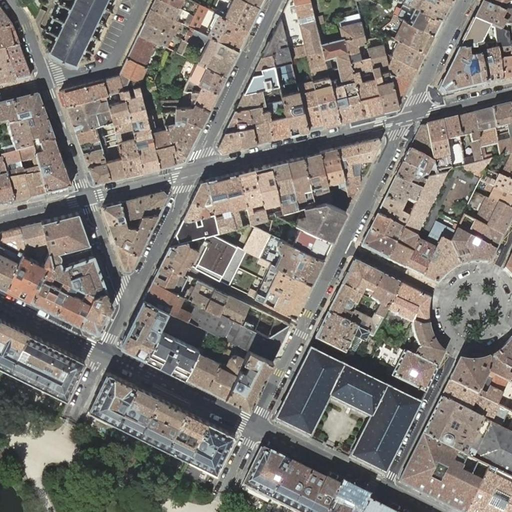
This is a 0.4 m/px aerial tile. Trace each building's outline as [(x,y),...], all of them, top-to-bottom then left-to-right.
[(33,15),(35,20),(40,10),(31,0),(25,0),(23,2),(33,15)] [(31,0),(40,10),(44,2),(42,0),(31,0)] [(48,50),(46,52),(49,53),(50,51),(71,61),(70,63),(73,64),(74,62),(76,63),(77,60),(75,59),(78,52),(86,56),(85,58),(87,59),(88,57),(89,58),(91,56),(89,55),(91,51),(92,52),(93,50),(92,49),(97,38),(99,38),(100,36),(98,36),(104,24),(105,25),(106,23),(105,22),(110,11),(112,11),(112,9),(111,9),(115,0),(59,0),(60,0),(58,0),(57,0),(57,2),(59,2),(53,14),(51,13),(50,15),(52,16),(46,28),(45,27),(44,29),(45,30),(43,33),(42,33),(41,35),(42,36),(42,37),(43,38),(44,36),(52,40),(49,47),(47,46),(45,48),(48,50)] [(179,8),(162,0),(153,0),(150,7),(173,19),(174,19),(179,8)] [(162,0),(179,8),(183,0),(162,0)] [(229,0),(231,1),(225,13),(225,12),(222,10),(220,10),(216,8),(215,9),(214,11),(217,13),(224,16),(248,28),(259,6),(245,0),(229,0)] [(309,0),(288,0),(280,17),(290,58),(306,54),(312,80),(317,100),(322,99),(321,95),(332,92),(330,85),(329,80),(328,77),(328,75),(327,69),(324,57),(320,43),(314,18),(309,0)] [(404,0),(405,1),(441,18),(449,2),(444,0),(404,0)] [(482,0),(481,2),(504,13),(505,22),(506,26),(511,25),(511,11),(508,12),(503,10),(505,7),(511,3),(510,0),(482,0)] [(410,22),(434,33),(441,18),(405,1),(401,9),(397,7),(394,14),(392,18),(395,20),(397,16),(403,19),(410,22)] [(199,4),(195,2),(190,13),(190,14),(194,15),(199,4)] [(504,13),(481,2),(473,19),(490,26),(494,28),(500,30),(507,33),(506,26),(505,22),(504,13)] [(511,11),(511,8),(511,3),(505,7),(503,10),(508,12),(511,11)] [(207,8),(199,4),(194,15),(189,26),(191,27),(194,29),(197,30),(207,8)] [(173,19),(150,7),(144,20),(167,31),(171,34),(172,34),(174,35),(175,33),(174,31),(168,28),(173,19)] [(11,26),(0,10),(0,29),(11,26)] [(217,13),(214,11),(212,15),(215,17),(206,35),(209,36),(237,50),(248,28),(224,16),(217,13)] [(194,15),(190,14),(185,25),(189,26),(194,15)] [(390,21),(384,26),(396,32),(403,19),(397,16),(395,20),(392,18),(390,21)] [(290,58),(280,17),(262,56),(271,53),(274,65),(290,61),(291,60),(290,58)] [(174,19),(173,19),(168,28),(174,31),(179,21),(174,19)] [(396,32),(393,38),(398,40),(401,41),(425,52),(434,33),(410,22),(403,19),(396,32)] [(490,26),(473,19),(457,49),(467,49),(475,49),(475,44),(480,44),(496,42),(494,28),(490,26)] [(167,31),(144,20),(138,33),(155,41),(160,43),(161,44),(165,46),(166,47),(172,34),(171,34),(167,31)] [(364,32),(361,22),(341,27),(342,35),(343,34),(344,38),(364,32)] [(511,25),(506,26),(507,33),(500,30),(494,28),(496,42),(497,48),(501,81),(511,78),(511,51),(511,52),(510,52),(510,53),(509,44),(507,34),(511,32),(511,25)] [(18,46),(11,26),(0,29),(0,50),(4,50),(18,46)] [(380,30),(380,31),(390,36),(393,38),(396,32),(384,26),(380,30)] [(194,29),(191,27),(189,30),(188,30),(185,36),(186,37),(185,40),(188,42),(191,35),(194,29)] [(206,35),(197,30),(194,29),(191,35),(206,42),(197,61),(206,66),(225,76),(237,50),(209,36),(206,35)] [(365,40),(364,32),(344,38),(348,55),(348,57),(350,57),(354,56),(353,54),(359,52),(357,46),(359,44),(366,42),(365,40)] [(155,41),(138,33),(126,57),(144,65),(147,58),(150,51),(154,44),(156,45),(159,46),(160,43),(155,41)] [(381,36),(378,36),(380,45),(368,48),(370,57),(372,67),(373,70),(374,75),(375,78),(382,110),(397,107),(398,106),(394,89),(391,80),(390,72),(389,71),(388,64),(387,59),(385,52),(383,44),(381,36)] [(348,55),(344,38),(320,43),(324,57),(327,69),(331,68),(328,56),(336,55),(338,66),(350,64),(349,62),(348,57),(348,55)] [(188,42),(185,40),(183,39),(177,52),(182,54),(188,42)] [(398,40),(391,55),(393,56),(417,68),(425,52),(401,41),(398,40)] [(497,48),(496,42),(480,44),(475,44),(475,49),(477,49),(477,53),(478,56),(484,86),(501,81),(497,48)] [(29,77),(18,46),(4,50),(15,81),(29,77)] [(467,49),(457,49),(448,68),(437,91),(441,96),(484,86),(478,56),(477,53),(477,49),(475,49),(467,49)] [(0,84),(15,81),(4,50),(0,50),(0,84)] [(394,74),(410,81),(417,68),(393,56),(391,55),(385,52),(387,59),(388,64),(389,71),(390,72),(394,74)] [(271,53),(262,56),(252,74),(262,72),(261,68),(274,65),(271,53)] [(144,65),(126,57),(119,72),(139,82),(146,66),(144,65)] [(354,61),(349,62),(350,64),(352,71),(353,79),(363,115),(382,110),(375,78),(374,75),(373,70),(372,67),(370,57),(354,61)] [(206,66),(197,61),(182,91),(188,90),(191,90),(200,89),(202,84),(217,92),(225,76),(206,66)] [(352,71),(350,64),(338,66),(340,73),(342,82),(338,83),(337,78),(329,80),(330,85),(332,92),(339,122),(363,115),(353,79),(352,71)] [(278,84),(274,65),(261,68),(262,72),(252,74),(243,93),(260,89),(266,87),(269,86),(278,84)] [(331,68),(327,69),(328,75),(340,73),(338,66),(331,68)] [(394,89),(398,106),(410,81),(394,74),(390,72),(391,80),(394,89)] [(119,75),(118,75),(102,79),(106,93),(122,89),(121,84),(119,78),(119,75)] [(106,93),(102,79),(60,90),(66,105),(105,93),(106,93)] [(156,89),(154,80),(149,82),(138,84),(140,93),(156,89)] [(285,92),(298,89),(296,84),(295,80),(283,83),(285,92)] [(307,129),(322,125),(317,100),(312,80),(303,82),(296,84),(298,89),(307,129)] [(290,134),(307,129),(298,89),(285,92),(283,83),(278,84),(280,93),(282,100),(286,115),(290,134)] [(140,93),(138,84),(132,86),(134,95),(129,96),(127,88),(122,89),(132,127),(134,135),(142,170),(158,166),(150,132),(146,115),(140,93)] [(190,99),(187,99),(187,102),(190,102),(190,106),(191,106),(194,102),(208,109),(217,92),(202,84),(200,89),(191,90),(190,99)] [(122,89),(106,93),(105,93),(112,121),(115,131),(115,133),(118,144),(125,174),(142,170),(134,135),(132,127),(122,89)] [(260,89),(243,93),(235,110),(248,108),(261,105),(264,105),(262,96),(260,89)] [(322,125),(339,122),(332,92),(321,95),(322,99),(317,100),(322,125)] [(105,93),(66,105),(70,118),(75,132),(95,126),(112,121),(105,93)] [(35,96),(0,104),(0,123),(6,122),(7,126),(44,115),(37,97),(35,96)] [(272,138),(290,134),(286,115),(282,100),(267,103),(268,109),(270,118),(268,119),(272,138)] [(190,106),(176,107),(175,110),(174,122),(183,121),(185,118),(200,125),(208,109),(194,102),(191,106),(190,106)] [(497,143),(500,157),(511,154),(511,153),(511,119),(509,104),(491,108),(495,128),(508,125),(510,139),(497,142),(497,143)] [(261,105),(248,108),(251,125),(256,142),(272,138),(268,119),(270,118),(268,109),(262,111),(261,105)] [(248,108),(235,110),(225,131),(251,125),(248,108)] [(473,113),(479,147),(497,143),(497,142),(495,128),(491,108),(473,113)] [(164,124),(165,128),(168,139),(172,138),(176,137),(177,141),(181,140),(191,145),(200,125),(185,118),(183,121),(174,122),(175,110),(161,111),(164,124)] [(474,156),(475,162),(482,161),(480,149),(479,147),(473,113),(456,117),(459,136),(460,137),(470,135),(474,156)] [(152,114),(146,115),(150,132),(158,166),(174,162),(171,150),(174,149),(172,142),(169,143),(168,140),(168,139),(165,128),(156,130),(152,114)] [(53,141),(44,115),(7,126),(11,141),(13,147),(14,152),(17,151),(32,147),(30,143),(36,141),(38,145),(39,145),(53,141)] [(459,136),(456,117),(442,120),(446,146),(458,144),(456,137),(459,136)] [(432,162),(435,176),(445,174),(450,169),(460,166),(465,165),(463,159),(462,152),(448,155),(446,146),(442,120),(426,124),(432,162)] [(110,178),(125,174),(118,144),(115,133),(115,131),(112,121),(95,126),(98,137),(102,147),(102,148),(105,161),(110,178)] [(420,126),(408,150),(432,162),(426,124),(420,126)] [(251,125),(225,131),(217,146),(220,151),(256,142),(251,125)] [(95,126),(75,132),(83,153),(93,150),(90,140),(94,139),(97,149),(102,147),(98,137),(95,126)] [(448,155),(462,152),(460,137),(459,136),(456,137),(458,144),(446,146),(448,155)] [(171,150),(174,162),(184,160),(191,145),(181,140),(177,141),(176,137),(172,138),(172,139),(168,140),(169,143),(172,142),(174,149),(171,150)] [(348,194),(355,192),(371,159),(381,140),(378,137),(336,147),(347,191),(348,194)] [(35,155),(45,195),(69,189),(70,187),(53,141),(39,145),(41,154),(35,155)] [(41,154),(39,145),(38,145),(32,147),(35,155),(41,154)] [(22,171),(29,198),(45,195),(35,155),(32,147),(17,151),(21,165),(30,162),(31,168),(22,171)] [(93,150),(83,153),(87,165),(93,182),(94,182),(110,178),(105,161),(102,148),(102,147),(97,149),(93,150)] [(340,187),(347,191),(336,147),(319,151),(327,183),(339,180),(340,187)] [(480,149),(482,161),(490,159),(492,159),(491,154),(485,156),(484,150),(483,149),(480,149)] [(408,150),(401,163),(427,176),(426,178),(435,176),(432,162),(408,150)] [(12,153),(0,155),(0,156),(0,157),(4,172),(12,203),(29,198),(22,171),(21,165),(17,151),(14,152),(12,153)] [(314,203),(324,200),(331,198),(327,183),(319,151),(303,155),(314,203)] [(504,169),(501,176),(511,181),(511,154),(511,155),(511,154),(511,153),(511,154),(504,169)] [(301,205),(311,203),(314,203),(303,155),(286,159),(297,206),(301,205)] [(463,159),(465,165),(475,162),(474,156),(463,159)] [(4,172),(0,157),(0,205),(12,203),(4,172)] [(281,211),(297,206),(286,159),(270,163),(281,211)] [(465,165),(460,166),(464,168),(467,170),(475,174),(480,177),(481,177),(482,175),(485,169),(489,161),(490,159),(482,161),(475,162),(465,165)] [(266,215),(273,213),(281,211),(270,163),(254,167),(262,201),(264,207),(266,215)] [(401,163),(394,178),(420,190),(425,180),(426,178),(427,176),(401,163)] [(266,218),(266,215),(264,207),(252,209),(251,203),(262,201),(254,167),(237,171),(246,204),(246,205),(250,223),(266,218)] [(246,204),(237,171),(222,175),(229,207),(230,208),(231,212),(235,227),(242,225),(238,210),(237,210),(236,206),(246,204)] [(411,210),(401,229),(416,236),(427,213),(429,208),(441,186),(443,180),(446,174),(445,174),(435,176),(426,178),(425,180),(420,190),(414,204),(411,210)] [(229,207),(222,175),(206,179),(213,207),(213,211),(214,212),(215,216),(218,231),(230,228),(235,227),(231,212),(230,208),(229,207)] [(495,181),(482,175),(481,177),(480,180),(487,184),(493,187),(511,195),(511,181),(501,176),(498,175),(495,181)] [(394,178),(384,198),(402,207),(403,206),(406,200),(411,202),(408,209),(411,210),(414,204),(420,190),(394,178)] [(213,207),(206,179),(200,181),(191,199),(206,207),(207,208),(213,207)] [(511,195),(493,187),(487,184),(485,188),(484,189),(490,192),(487,198),(511,210),(511,195)] [(142,214),(157,213),(166,195),(169,190),(168,189),(163,190),(137,196),(120,201),(124,218),(126,225),(137,226),(142,214)] [(511,210),(487,198),(474,192),(462,216),(473,221),(501,236),(511,214),(511,210)] [(402,207),(384,198),(375,215),(401,229),(411,210),(408,209),(405,215),(400,213),(402,207)] [(206,207),(191,199),(183,216),(186,219),(201,215),(209,213),(207,208),(206,207)] [(308,208),(339,224),(346,211),(324,200),(314,203),(311,203),(308,208)] [(102,205),(108,223),(124,218),(120,201),(102,205)] [(331,240),(339,224),(308,208),(311,203),(301,205),(303,215),(295,218),(293,222),(300,225),(331,240)] [(303,215),(301,205),(295,218),(303,215)] [(49,250),(52,263),(60,260),(65,258),(64,255),(63,253),(63,252),(72,250),(71,248),(89,243),(78,212),(77,211),(41,220),(47,243),(49,250)] [(204,235),(218,231),(215,216),(214,212),(209,213),(201,215),(203,223),(188,226),(176,230),(169,245),(187,240),(191,239),(204,235)] [(108,223),(115,242),(116,242),(138,253),(148,233),(157,213),(142,214),(137,226),(126,225),(124,218),(108,223)] [(203,223),(201,215),(186,219),(188,226),(203,223)] [(401,229),(375,215),(368,231),(388,241),(394,244),(396,239),(401,229)] [(269,232),(272,216),(266,218),(250,223),(249,223),(254,225),(269,232)] [(48,271),(52,263),(49,250),(43,264),(25,255),(29,247),(47,243),(41,220),(19,226),(25,248),(22,253),(18,260),(4,288),(30,300),(41,277),(45,270),(48,271)] [(501,236),(473,221),(468,232),(466,236),(494,250),(501,236)] [(270,233),(269,232),(254,225),(242,249),(258,256),(270,233)] [(323,258),(331,240),(300,225),(293,239),(288,237),(285,236),(283,239),(286,241),(323,258)] [(417,240),(404,268),(410,271),(421,276),(435,249),(440,239),(449,243),(454,231),(451,230),(450,233),(433,225),(424,243),(418,241),(417,240)] [(25,248),(19,226),(0,230),(0,285),(4,288),(18,260),(22,253),(25,248)] [(449,243),(460,264),(462,264),(468,262),(479,261),(488,262),(494,250),(466,236),(468,232),(457,227),(454,231),(449,243)] [(190,265),(207,274),(230,228),(218,231),(204,235),(197,248),(189,265),(190,265)] [(416,236),(401,229),(396,239),(394,244),(386,259),(404,268),(417,240),(416,236)] [(388,241),(368,231),(361,245),(361,247),(386,259),(394,244),(388,241)] [(276,244),(279,237),(270,233),(258,256),(260,257),(270,262),(274,263),(280,251),(278,250),(276,244)] [(311,281),(323,258),(286,241),(283,239),(279,237),(276,244),(278,250),(280,251),(274,263),(311,281)] [(191,245),(191,239),(187,240),(169,245),(165,253),(180,261),(189,265),(197,248),(191,245)] [(435,249),(421,276),(436,284),(441,278),(445,273),(452,268),(460,264),(449,243),(440,239),(435,249)] [(116,242),(115,242),(125,269),(130,269),(138,253),(116,242)] [(511,250),(503,269),(505,271),(511,278),(511,250)] [(186,273),(190,265),(189,265),(180,261),(165,253),(161,261),(176,269),(186,273)] [(60,260),(52,263),(48,271),(54,274),(63,279),(70,282),(76,285),(85,290),(93,294),(106,290),(93,254),(74,261),(72,256),(65,258),(60,260)] [(294,316),(311,281),(274,263),(270,262),(260,257),(257,262),(267,267),(275,271),(266,289),(258,285),(253,283),(251,289),(256,291),(253,296),(294,316)] [(176,269),(161,261),(152,279),(183,295),(185,290),(188,283),(191,284),(194,277),(191,276),(187,274),(186,273),(176,269)] [(353,261),(340,286),(360,295),(364,289),(369,291),(368,294),(367,295),(368,295),(366,298),(369,300),(370,298),(371,295),(382,275),(354,261),(353,261)] [(267,267),(258,285),(266,289),(275,271),(267,267)] [(54,274),(48,271),(45,270),(41,277),(30,300),(55,312),(66,290),(70,282),(63,279),(60,286),(55,284),(53,276),(54,274)] [(351,314),(346,323),(368,333),(372,336),(386,309),(400,284),(382,275),(371,295),(370,298),(375,301),(378,305),(370,320),(352,311),(351,314)] [(183,295),(152,279),(143,298),(168,310),(187,319),(191,312),(178,305),(183,295)] [(66,290),(55,312),(78,324),(89,301),(93,294),(85,290),(81,297),(73,293),(76,285),(70,282),(66,290)] [(420,325),(428,324),(428,323),(427,315),(427,308),(429,298),(400,284),(386,309),(411,322),(412,321),(420,325)] [(85,290),(76,285),(73,293),(81,297),(85,290)] [(340,286),(327,313),(346,323),(351,314),(346,311),(347,311),(348,310),(349,310),(349,309),(350,309),(350,308),(351,308),(351,307),(351,306),(351,305),(351,304),(351,303),(351,302),(356,305),(360,295),(340,286)] [(226,293),(213,287),(204,305),(218,312),(226,293)] [(112,306),(106,290),(93,294),(89,301),(78,324),(97,333),(99,332),(112,306)] [(249,304),(226,293),(218,312),(240,323),(249,304)] [(168,310),(143,298),(121,342),(121,345),(145,357),(159,328),(168,310)] [(196,301),(191,312),(187,319),(207,329),(217,334),(230,339),(249,349),(272,360),(281,342),(290,324),(249,304),(240,323),(218,312),(204,305),(196,301)] [(346,311),(351,314),(352,311),(356,305),(351,302),(351,303),(351,304),(351,305),(351,306),(351,307),(351,308),(350,308),(350,309),(349,309),(349,310),(348,310),(347,311),(346,311)] [(159,328),(145,357),(159,364),(168,368),(184,376),(198,347),(199,345),(207,329),(187,319),(168,310),(159,328)] [(320,326),(314,338),(345,353),(348,355),(350,351),(346,350),(353,336),(357,338),(364,341),(368,333),(346,323),(327,313),(320,326)] [(0,351),(13,325),(0,318),(0,351)] [(398,349),(403,351),(405,352),(406,349),(403,347),(408,337),(411,336),(411,333),(412,332),(416,342),(419,348),(417,350),(416,349),(413,356),(436,367),(444,352),(440,349),(434,341),(431,333),(428,324),(420,325),(412,321),(411,322),(398,349)] [(0,366),(8,370),(28,332),(13,325),(0,351),(0,366)] [(8,370),(66,399),(84,362),(83,359),(28,332),(8,370)] [(346,350),(350,351),(357,338),(353,336),(346,350)] [(493,355),(487,357),(485,371),(507,382),(510,376),(507,374),(508,371),(510,372),(511,370),(511,369),(511,339),(509,338),(505,345),(500,350),(493,355)] [(198,347),(184,376),(206,387),(217,364),(219,360),(221,356),(219,355),(217,356),(216,359),(211,356),(211,355),(207,353),(208,350),(202,347),(199,345),(198,347)] [(248,408),(272,360),(249,349),(244,358),(225,396),(248,408)] [(344,367),(308,349),(273,420),(309,438),(328,398),(368,418),(348,457),(383,475),(419,404),(383,387),(344,367)] [(391,376),(411,386),(424,392),(436,367),(413,356),(405,352),(403,351),(391,376)] [(206,387),(225,396),(244,358),(239,355),(235,354),(232,355),(231,356),(224,368),(217,364),(206,387)] [(485,371),(487,357),(486,358),(480,360),(468,361),(465,361),(458,359),(448,381),(508,411),(511,412),(511,384),(507,382),(485,371)] [(88,410),(117,424),(136,385),(108,372),(106,373),(88,410)] [(508,411),(448,381),(439,398),(500,428),(508,411)] [(117,424),(138,435),(157,396),(136,385),(117,424)] [(152,441),(166,448),(185,410),(171,403),(157,396),(138,435),(152,441)] [(500,428),(439,398),(430,416),(421,434),(487,467),(511,478),(511,434),(500,428)] [(187,459),(206,420),(185,410),(166,448),(187,459)] [(187,459),(216,473),(234,436),(233,433),(206,420),(187,459)] [(464,511),(487,467),(421,434),(409,457),(398,481),(429,497),(459,511),(464,511)] [(241,485),(270,500),(289,461),(262,447),(259,448),(241,485)] [(270,500),(291,510),(310,471),(289,461),(270,500)] [(511,511),(511,478),(487,467),(464,511),(511,511)] [(291,510),(294,511),(307,511),(324,478),(310,471),(291,510)] [(307,511),(325,511),(338,485),(324,478),(307,511)] [(325,511),(360,511),(366,499),(338,485),(325,511)] [(360,511),(392,511),(380,506),(366,499),(360,511)]
